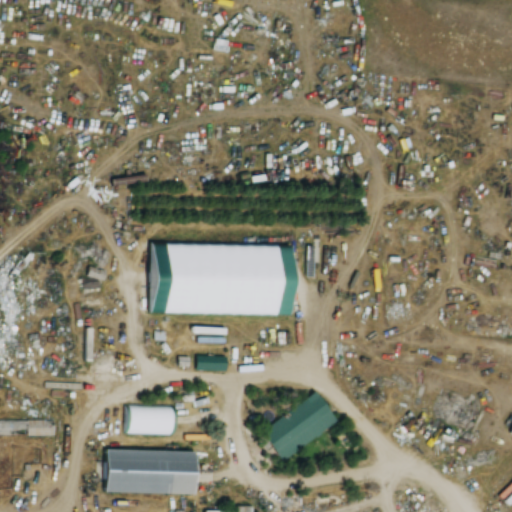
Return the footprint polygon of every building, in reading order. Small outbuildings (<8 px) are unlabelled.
[(146,310),(292,313),(293,242),(147,240),(146,310)] [(335,420),(314,389),(259,428),(279,458),(335,420)] [(172,432),(172,404),(121,403),(121,432),(172,432)] [(0,433),(52,434),(52,419),(0,418),(0,433)] [(105,446),(103,490),(194,492),(195,448),(105,446)]
